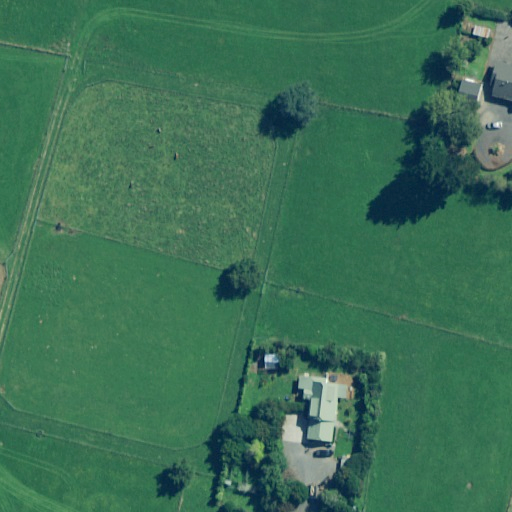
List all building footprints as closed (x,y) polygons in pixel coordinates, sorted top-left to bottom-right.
[(476,25),(473,36),(488,39),(491,29),(476,25)] [(511,66),(496,63),(496,64),(491,86),(495,87),(493,96),(511,100),(511,66)] [(483,87),(462,81),(456,103),(477,108),(483,87)] [(346,399),(348,386),(336,385),(337,375),(330,374),(329,379),(301,376),(299,389),(305,390),(304,400),(313,401),(308,439),(332,442),(338,398),(346,399)] [(232,471),(231,482),(238,483),(238,493),(257,494),(258,485),(247,484),(248,472),(232,471)]
